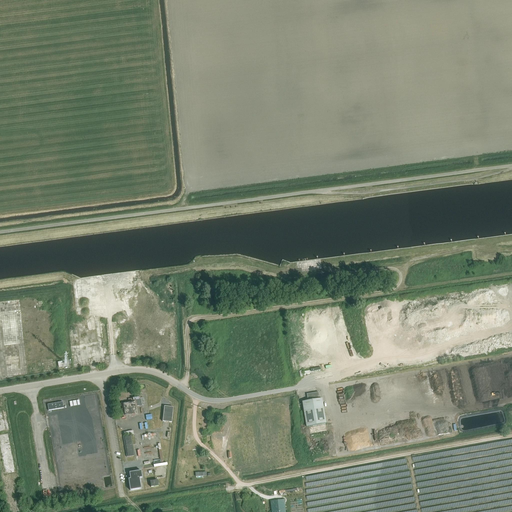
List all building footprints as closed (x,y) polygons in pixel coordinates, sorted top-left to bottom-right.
[(4,327),(16,326),(14,306),(2,307),(4,327)] [(320,399),(318,392),(307,394),(308,401),(302,402),(306,427),(326,424),(322,399),(320,399)] [(141,397),(129,398),(130,402),(124,403),(126,415),(137,414),(136,406),(142,405),(141,397)] [(49,411),(64,408),(63,402),(48,405),(49,411)] [(164,407),(163,422),(172,423),(173,408),(164,407)] [(9,433),(0,434),(0,441),(6,474),(16,472),(9,433)] [(134,456),(131,435),(123,437),(127,457),(134,456)] [(128,480),(129,482),(130,491),(141,489),(140,479),(142,478),(141,471),(129,473),(130,479),(128,480)] [(21,511),(17,487),(6,489),(10,511),(21,511)] [(285,511),(284,500),(271,501),(271,511),(285,511)]
